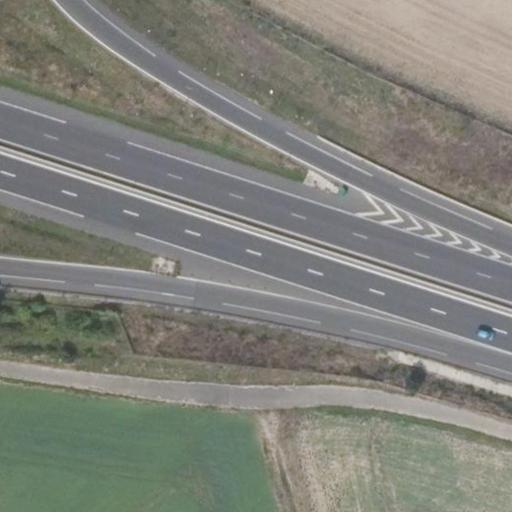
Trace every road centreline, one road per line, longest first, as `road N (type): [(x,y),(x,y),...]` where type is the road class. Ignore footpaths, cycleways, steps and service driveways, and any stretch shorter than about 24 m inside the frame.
road 1 (motorway): [(511,278),(0,113)]
road 2 (motorway): [(0,180),(511,340)]
road 3 (motorway): [(0,269),(220,294),(511,366)]
road 4 (motorway): [(511,243),(401,200),(260,123),(111,39),(68,0)]
road 5 (track): [(255,406),(348,400),(459,416),(511,433)]
road 6 (track): [(0,369),(255,406)]
